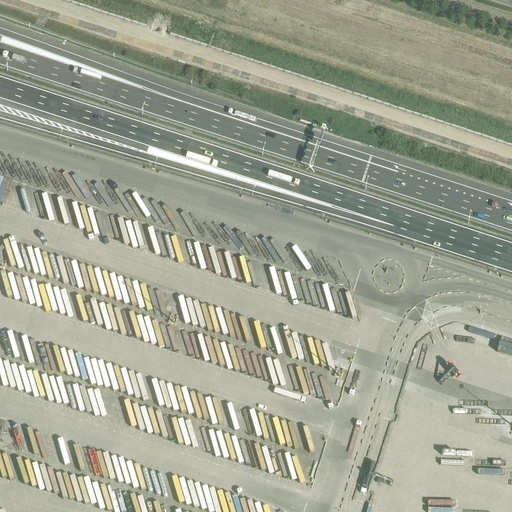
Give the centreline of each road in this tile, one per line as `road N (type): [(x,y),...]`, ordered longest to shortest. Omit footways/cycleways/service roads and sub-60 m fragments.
road 1 (motorway): [(0,86),(382,211)]
road 2 (motorway): [(0,115),(382,211)]
road 3 (motorway): [(511,221),(180,112)]
road 4 (motorway): [(180,112),(0,31)]
road 5 (motorway): [(180,112),(0,54)]
road 6 (motorway): [(382,211),(511,254)]
